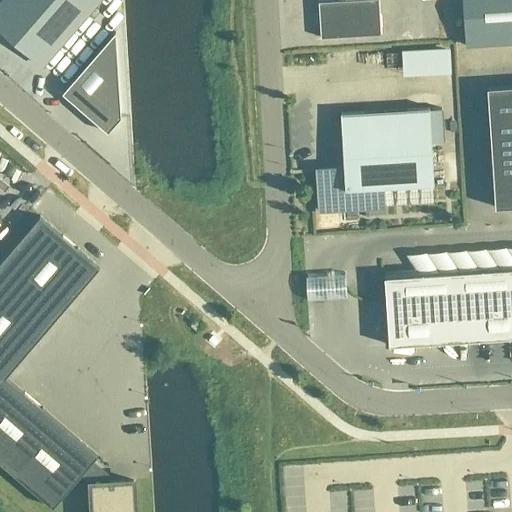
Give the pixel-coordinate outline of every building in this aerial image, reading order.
[(3,0),(0,4),(0,28),(43,65),(99,0),(3,0)] [(319,2),(321,39),(381,35),(378,0),(363,0),(361,0),(339,0),(339,1),(319,2)] [(511,43),(511,0),(463,0),(466,47),(511,43)] [(121,118),(116,33),(63,93),(108,133),(121,118)] [(511,86),(488,88),(496,208),(511,207),(511,86)] [(344,168),(318,170),(320,212),(383,208),(383,207),(434,204),(433,185),(434,185),(429,108),(341,113),(344,168)] [(83,475),(92,483),(93,511),(136,511),(135,480),(105,482),(104,478),(90,466),(99,456),(7,377),(100,269),(40,218),(0,263),(0,461),(54,508),(83,475)] [(389,346),(511,337),(511,268),(385,277),(389,346)] [(350,271),(313,273),(314,295),(351,293),(350,271)]
